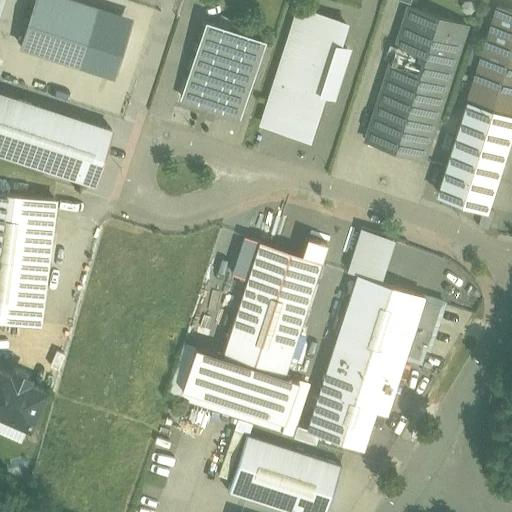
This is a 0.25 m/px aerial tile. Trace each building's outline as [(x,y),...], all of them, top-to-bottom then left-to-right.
[(127,18),(70,0),(35,0),(22,44),(110,72),(127,18)] [(467,24),(410,5),(398,43),(455,62),(467,24)] [(511,8),(498,5),(468,102),(511,115),(511,8)] [(347,22),(300,7),(263,122),(310,137),(324,92),(333,95),(348,47),(339,44),(347,22)] [(265,38),(207,20),(183,96),(240,115),(265,38)] [(455,62),(398,43),(367,139),(424,157),(455,62)] [(113,128),(0,91),(0,149),(96,181),(113,128)] [(511,127),(511,115),(468,102),(446,168),(494,183),(511,127)] [(494,183),(446,168),(439,191),(487,206),(494,183)] [(56,197),(0,189),(0,316),(40,322),(56,197)] [(322,258),(260,238),(223,353),(285,373),(322,258)] [(358,272),(309,427),(363,444),(376,406),(387,410),(407,349),(425,294),(358,272)] [(425,294),(407,349),(410,349),(410,350),(423,354),(425,346),(430,347),(445,300),(425,294)] [(285,373),(223,353),(197,344),(183,386),(286,419),(299,377),(285,373)] [(44,388),(0,368),(0,409),(29,423),(44,388)] [(326,511),(342,463),(247,432),(229,489),(298,511),(326,511)]
